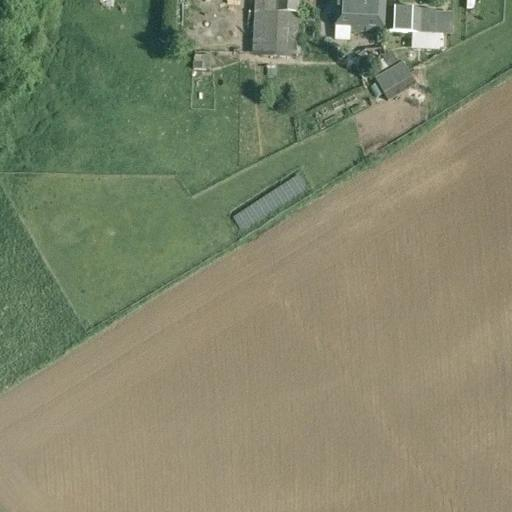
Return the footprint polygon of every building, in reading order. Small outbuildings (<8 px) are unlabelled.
[(251,69),(291,70),(291,58),(297,58),(298,15),(298,0),(254,0),(254,16),(247,16),(247,32),(243,31),(243,45),(252,46),(252,57),(251,69)] [(350,32),(384,34),(385,0),(337,0),(336,28),(349,29),(350,32)] [(400,34),(421,35),(423,11),(401,10),(400,34)] [(372,71),(375,78),(389,71),(384,60),(379,62),(375,54),(369,57),(366,51),(353,60),(361,77),(372,71)] [(384,60),(389,71),(398,66),(391,53),(383,56),(384,60)] [(415,87),(402,64),(375,80),(388,102),(415,87)]
